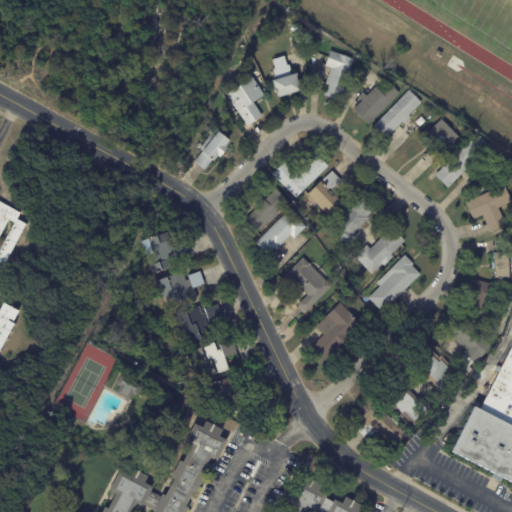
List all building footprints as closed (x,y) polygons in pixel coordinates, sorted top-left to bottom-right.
[(356,59),(342,101),(327,96),(329,88),(327,87),(333,69),(327,67),(333,51),(356,59)] [(465,69),(459,76),(447,66),(457,55),(468,65),(465,69)] [(301,73),(305,86),(304,86),(306,91),(283,98),(282,93),(280,93),(277,81),(279,80),(276,70),(278,69),(276,60),(287,57),(290,66),(292,65),(295,75),(301,73)] [(265,96),(254,103),(263,117),(249,127),(228,94),(254,78),(265,96)] [(402,94),(371,126),(355,111),(364,101),(360,98),(364,93),(368,97),(377,87),(383,93),(392,84),(402,94)] [(412,118),(406,124),(405,122),(389,138),(377,126),(411,90),(424,103),(411,116),(413,117),(412,118)] [(440,157),(438,154),(440,152),(422,133),(426,130),(429,133),(442,119),(461,138),(441,158),(440,157)] [(233,141),(229,147),(231,148),(223,158),(221,157),(217,162),(215,160),(206,171),(196,163),(204,152),(201,149),(217,128),(233,141)] [(492,145),(451,189),(437,176),(452,160),(450,159),(461,147),(464,149),(479,133),(492,145)] [(331,166),(298,199),(275,175),(287,162),(292,167),(293,166),(298,171),(312,158),(313,159),(318,154),(331,166)] [(342,179),(344,181),(333,192),(345,204),(331,218),(310,195),(334,172),(342,179)] [(492,231),(485,216),(476,220),(468,203),(508,185),(511,195),(511,204),(502,209),(510,226),(493,233),(492,231)] [(259,233),(247,220),(258,210),(255,207),(265,198),(267,200),(279,188),(292,201),(279,213),(281,215),(272,224),(271,222),(259,233)] [(369,221),(357,233),(360,237),(348,249),(331,232),(342,221),(340,219),(349,210),(351,212),(365,198),(376,210),(370,217),(371,219),(369,221)] [(0,311),(1,312),(5,303),(21,312),(15,324),(17,325),(3,352),(0,350),(0,201),(22,214),(19,220),(28,225),(3,272),(0,270),(0,311)] [(276,250),(271,255),(259,243),(292,210),(309,227),(297,240),(293,236),(279,251),(277,249),(276,250)] [(408,241),(394,255),(396,257),(386,267),(384,265),(375,275),(357,257),(369,245),(373,249),(387,234),(389,236),(397,229),(408,241)] [(188,244),(194,261),(166,272),(166,273),(162,275),(161,273),(158,274),(146,243),(171,233),(173,238),(184,234),(188,244)] [(511,278),(498,279),(496,241),(507,240),(508,254),(511,253),(511,278)] [(412,261),(416,265),(415,267),(423,275),(385,313),(371,298),(382,287),(379,283),(407,256),(412,261)] [(311,264),(335,287),(309,314),(300,305),(310,296),(296,282),(286,292),(279,284),(305,257),(311,264)] [(205,284),(205,285),(195,289),(199,300),(170,311),(165,296),(162,297),(157,283),(184,272),(188,281),(192,279),(191,276),(201,272),(205,284)] [(471,311),(478,281),(501,286),(493,319),(470,314),(471,311)] [(311,351),(326,336),(318,328),(343,303),(366,327),(341,351),(339,349),(324,364),(311,351)] [(234,304),(240,321),(228,325),(230,331),(190,344),(185,330),(180,332),(175,317),(207,306),(208,309),(219,306),(220,308),(234,304)] [(460,363),(467,355),(465,354),(468,351),(458,342),(460,339),(447,328),(458,315),(471,327),(473,325),(487,338),(486,340),(494,347),(478,366),(476,363),(468,372),(459,364),(460,363)] [(234,342),(241,363),(230,367),(230,368),(226,369),(227,372),(219,375),(198,383),(188,352),(216,343),(219,351),(224,349),(223,346),(234,342)] [(511,348),(484,407),(470,400),(444,455),(511,487),(511,348)] [(447,395),(439,387),(442,385),(421,363),(432,352),(442,363),(444,361),(453,370),(450,372),(460,382),(447,395)] [(128,378),(144,387),(139,396),(136,394),(132,401),(118,394),(122,387),(118,385),(123,376),(128,378)] [(241,378),(247,396),(240,399),(243,409),(227,414),(223,402),(220,403),(214,385),(233,378),(234,380),(241,378)] [(424,410),(406,390),(389,406),(408,426),(424,410)] [(410,437),(396,451),(378,432),(369,440),(361,432),(367,425),(357,414),(372,398),(394,420),(397,417),(403,424),(400,427),(410,437)] [(227,429),(223,435),(232,439),(221,459),(214,455),(207,467),(211,469),(200,489),(198,489),(189,504),(193,506),(189,511),(160,511),(146,505),(146,506),(139,503),(134,511),(105,511),(109,505),(112,507),(120,492),(113,489),(124,468),(132,472),(135,466),(151,475),(148,481),(156,485),(153,491),(164,496),(166,493),(169,494),(177,478),(174,476),(183,459),(186,460),(194,445),(188,442),(199,421),(207,425),(210,419),(227,429)] [(325,485),(323,489),(331,494),(329,497),(337,501),(339,498),(346,502),(349,496),(366,505),(363,511),(365,511),(287,511),(294,501),(287,496),(298,477),(306,481),(309,475),(326,484),(325,485)]
